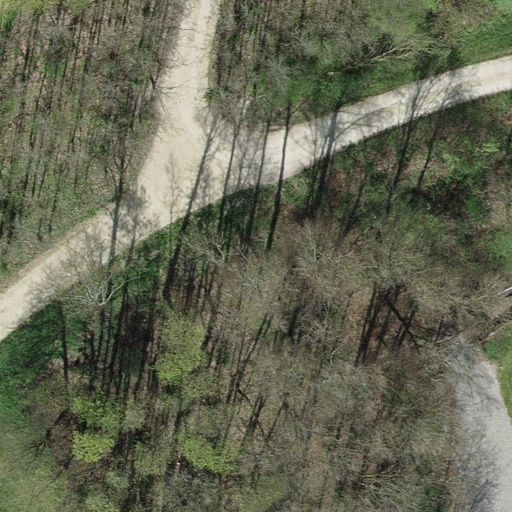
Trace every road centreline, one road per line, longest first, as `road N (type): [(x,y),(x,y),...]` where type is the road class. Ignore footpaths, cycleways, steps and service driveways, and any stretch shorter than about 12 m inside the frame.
road 1 (unclassified): [(511,72),(422,91),(177,199),(0,346)]
road 2 (track): [(201,0),(177,199)]
